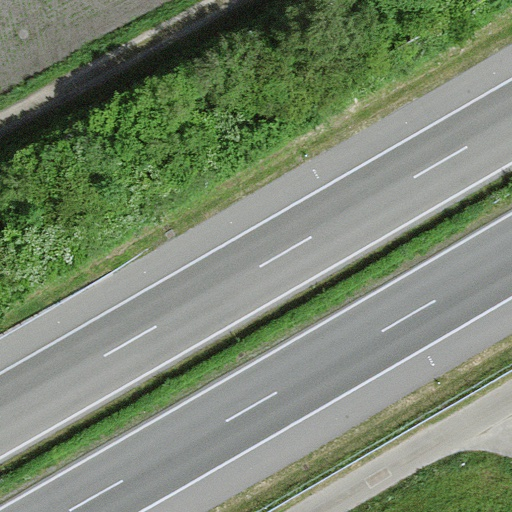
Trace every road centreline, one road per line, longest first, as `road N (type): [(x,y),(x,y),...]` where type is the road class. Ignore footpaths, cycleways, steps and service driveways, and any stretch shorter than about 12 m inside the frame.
road 1 (motorway): [(511,120),(0,415)]
road 2 (motorway): [(67,511),(511,255)]
road 3 (track): [(237,0),(0,128)]
road 4 (unclassified): [(313,511),(511,397)]
